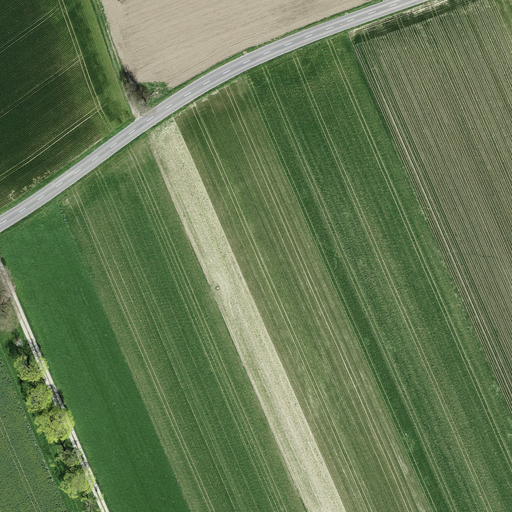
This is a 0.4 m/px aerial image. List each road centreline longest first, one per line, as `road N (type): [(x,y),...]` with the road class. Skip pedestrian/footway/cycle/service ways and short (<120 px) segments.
road 1 (tertiary): [(0,223),(213,78),(410,0)]
road 2 (track): [(0,269),(104,511)]
road 3 (track): [(142,122),(94,0)]
